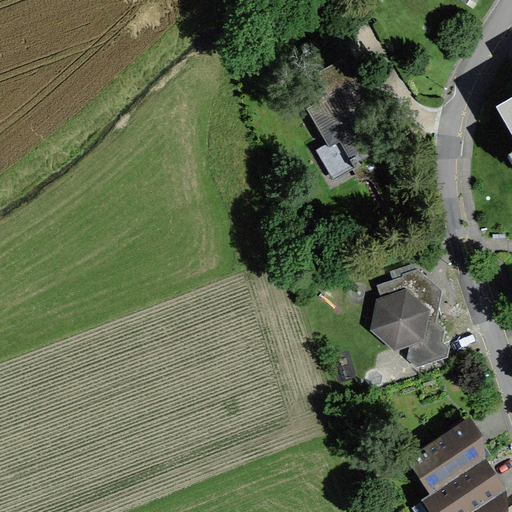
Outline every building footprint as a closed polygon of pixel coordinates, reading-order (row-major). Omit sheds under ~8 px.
[(388,144),(344,62),(318,75),(331,99),(310,109),(331,150),(345,143),(355,161),(388,144)] [(511,105),(501,111),(511,133),(511,105)] [(379,298),(370,326),(394,351),(423,338),(441,289),(417,271),(376,287),(379,298)] [(474,422),(413,458),(436,497),(484,469),(497,461),(474,422)] [(436,497),(424,503),(429,511),(491,511),(495,510),(504,505),(484,469),(436,497)]
